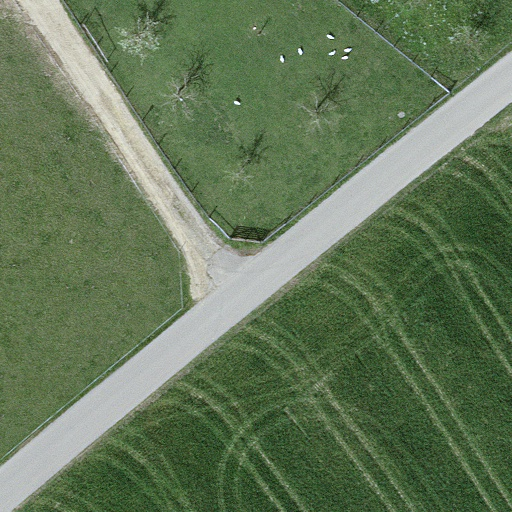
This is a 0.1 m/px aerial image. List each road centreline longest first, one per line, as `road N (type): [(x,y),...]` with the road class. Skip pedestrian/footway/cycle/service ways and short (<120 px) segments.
road 1 (unclassified): [(511,82),(121,410)]
road 2 (track): [(17,0),(248,306)]
road 3 (unclassified): [(2,511),(121,410)]
